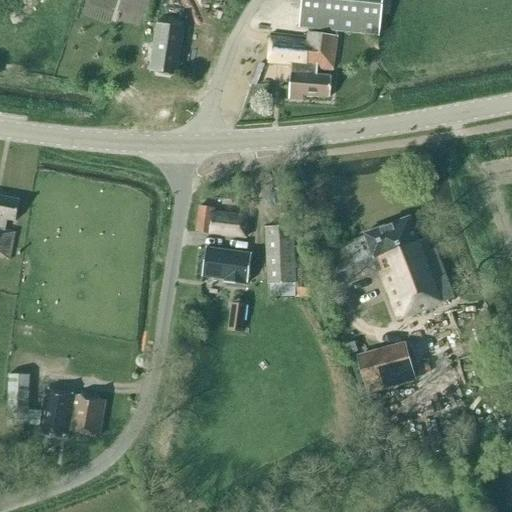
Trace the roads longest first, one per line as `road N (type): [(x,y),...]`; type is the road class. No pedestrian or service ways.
road 1 (unclassified): [(0,505),(78,477),(134,427),(159,351),(192,143)]
road 2 (tertiary): [(192,143),(319,136),(511,104)]
road 3 (tertiary): [(192,143),(0,130)]
road 4 (unclassified): [(192,143),(256,0)]
